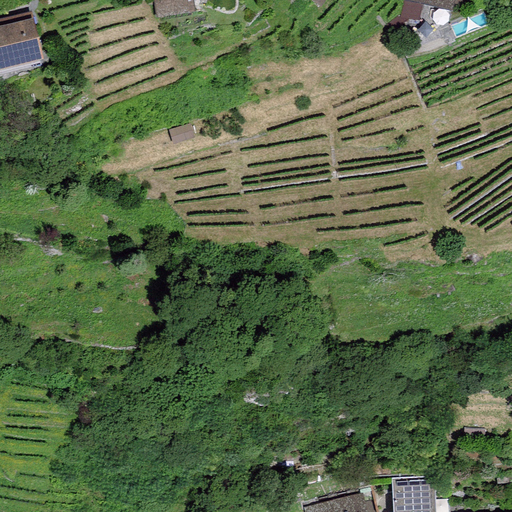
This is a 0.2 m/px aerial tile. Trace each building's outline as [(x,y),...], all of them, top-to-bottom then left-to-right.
[(192,0),(153,0),(155,18),(194,11),(192,0)] [(454,0),(403,0),(452,11),(454,0)] [(0,70),(42,60),(30,12),(0,18),(0,70)] [(189,123),(166,128),(170,144),(193,139),(189,123)] [(392,478),(392,511),(435,511),(434,477),(392,478)] [(303,507),(304,511),(366,511),(362,493),(303,507)]
